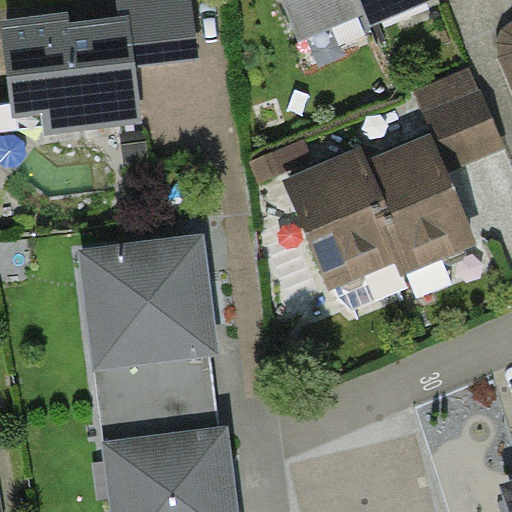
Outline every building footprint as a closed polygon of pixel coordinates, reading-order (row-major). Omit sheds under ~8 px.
[(285,0),(301,37),(365,10),(372,25),(430,0),(285,0)] [(7,34),(16,104),(48,129),(135,119),(128,65),(193,58),(186,2),(125,9),(128,31),(66,38),(65,28),(7,34)] [(511,28),(506,33),(500,45),(502,61),(511,83),(511,28)] [(501,147),(480,98),(430,119),(451,169),(501,147)] [(291,189),(338,300),(353,312),(403,291),(404,272),(470,244),(430,148),(364,176),(357,161),(291,189)] [(231,511),(197,246),(100,259),(113,358),(95,361),(108,458),(126,456),(133,511),(231,511)]
